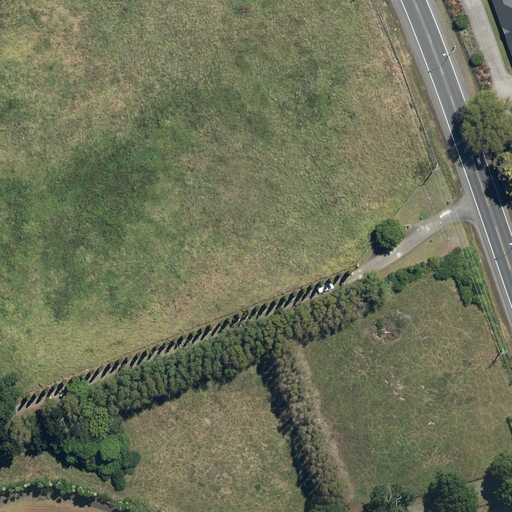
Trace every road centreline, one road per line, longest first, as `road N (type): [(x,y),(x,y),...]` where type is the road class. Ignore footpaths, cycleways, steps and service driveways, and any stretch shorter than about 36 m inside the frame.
road 1 (unknown): [(0,413),(355,277),(477,202)]
road 2 (primary): [(511,301),(404,0)]
